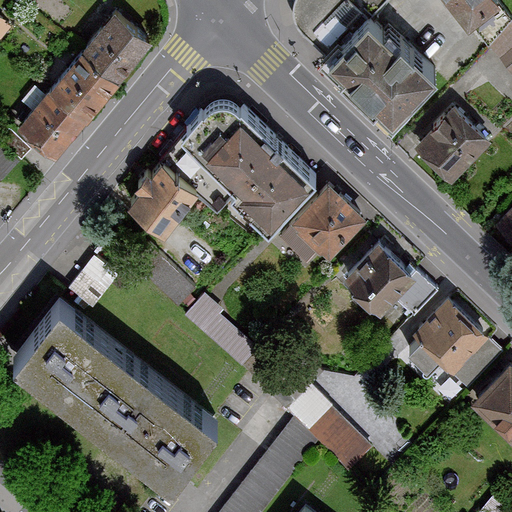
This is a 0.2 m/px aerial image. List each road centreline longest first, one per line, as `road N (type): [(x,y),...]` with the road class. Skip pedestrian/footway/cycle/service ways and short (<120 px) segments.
road 1 (secondary): [(219,5),(267,61),(511,295)]
road 2 (unclassified): [(0,277),(219,5)]
